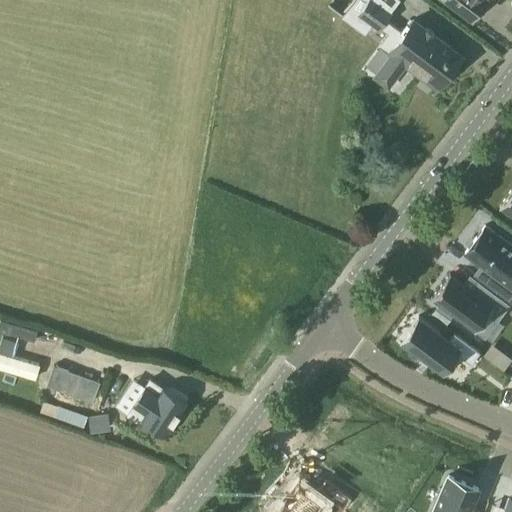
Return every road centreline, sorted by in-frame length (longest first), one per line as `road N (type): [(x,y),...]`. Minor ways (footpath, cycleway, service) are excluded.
road 1 (tertiary): [(324,325),(511,72)]
road 2 (tertiary): [(180,511),(324,325)]
road 3 (residential): [(324,325),(417,386),(511,425)]
